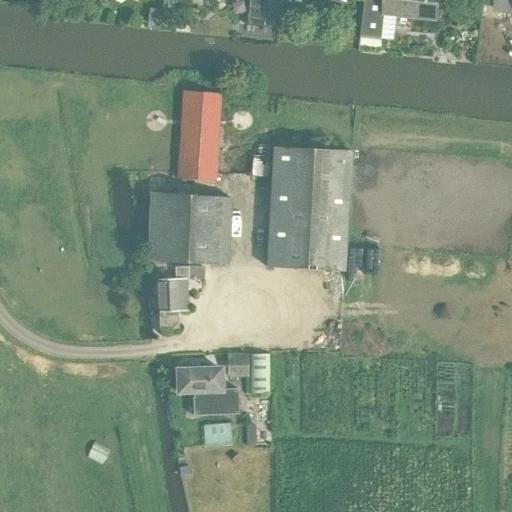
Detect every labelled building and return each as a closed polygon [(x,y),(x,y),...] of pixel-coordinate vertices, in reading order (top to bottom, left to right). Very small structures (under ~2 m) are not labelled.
[(248,0),(246,25),(266,27),(267,19),(277,20),(279,2),(269,1),(268,0),(248,0)] [(363,0),(359,37),(358,45),(379,48),(383,16),(435,22),(437,0),(363,0)] [(511,0),(493,0),(493,8),(499,9),(498,13),(511,14),(511,0)] [(175,23),(175,30),(186,32),(187,25),(175,23)] [(175,180),(214,182),(220,93),(181,91),(175,180)] [(342,272),(349,150),(272,146),(265,267),(342,272)] [(145,261),(226,265),(230,197),(150,192),(145,261)] [(186,278),(174,278),(155,279),(158,330),(177,329),(176,312),(186,311),(184,279),(202,280),(203,268),(187,267),(186,278)] [(186,278),(187,267),(174,267),(174,278),(186,278)] [(226,354),(227,377),(247,377),(247,354),(226,354)] [(192,415),(238,414),(237,388),(219,389),(219,368),(175,369),(176,392),(193,391),(193,397),(192,397),(192,415)] [(202,425),(204,447),(232,445),(229,424),(202,425)] [(234,450),(228,455),(234,462),(239,457),(234,450)] [(188,466),(179,468),(180,475),(190,473),(188,466)]
